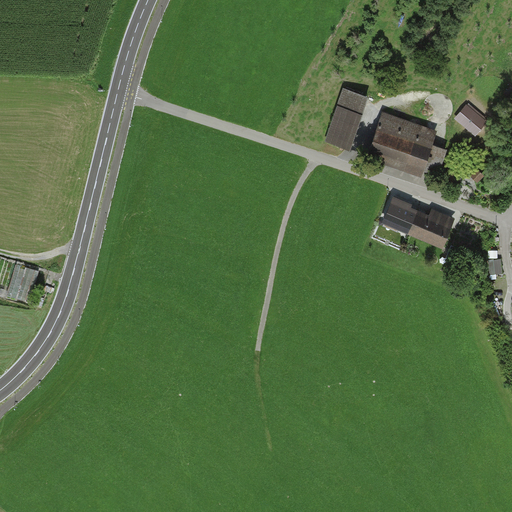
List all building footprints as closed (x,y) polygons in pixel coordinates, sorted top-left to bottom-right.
[(351,151),(368,98),(342,89),(325,142),(351,151)] [(468,104),(455,119),(475,137),(488,122),(468,104)] [(438,140),(440,131),(383,112),(367,160),(425,179),(433,153),(447,158),(451,144),(438,140)] [(443,249),(456,218),(434,209),(431,217),(419,212),(409,236),(443,249)] [(18,262),(8,293),(30,301),(41,270),(18,262)]
